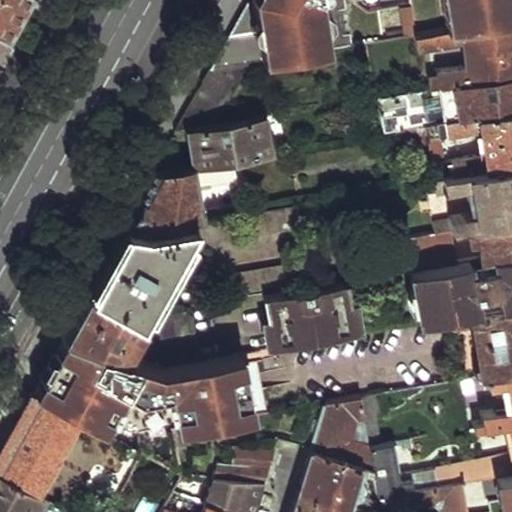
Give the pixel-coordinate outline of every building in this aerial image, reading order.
[(0,0),(0,32),(12,10),(17,0),(0,0)] [(245,0),(241,9),(234,22),(239,25),(228,45),(222,42),(209,68),(245,62),(342,45),(338,0),(245,0)] [(511,0),(435,0),(438,29),(511,16),(511,0)] [(417,33),(419,45),(470,37),(475,62),(440,68),(440,74),(431,76),(433,85),(441,83),(511,71),(511,16),(438,29),(417,33)] [(239,25),(234,22),(222,42),(228,45),(239,25)] [(192,98),(176,128),(186,126),(210,122),(245,62),(209,68),(192,98)] [(511,71),(441,83),(447,119),(511,106),(511,71)] [(377,94),(382,130),(428,122),(423,86),(377,94)] [(511,162),(511,106),(447,119),(428,122),(428,132),(431,177),(511,162)] [(186,126),(190,149),(162,154),(153,170),(230,156),(266,150),(261,114),(210,122),(186,126)] [(382,130),(384,140),(428,132),(428,122),(382,130)] [(138,197),(123,224),(146,228),(195,219),(203,218),(198,185),(234,178),(230,156),(153,170),(138,197)] [(424,178),(425,190),(470,182),(474,210),(447,215),(447,217),(432,220),(434,230),(446,228),(467,224),(511,216),(511,162),(431,177),(424,178)] [(392,237),(394,250),(406,249),(410,267),(468,257),(489,253),(511,249),(511,216),(467,224),(469,236),(484,234),(485,240),(462,245),(463,249),(450,252),(446,228),(434,230),(392,237)] [(146,228),(123,224),(93,278),(85,293),(132,319),(143,315),(195,219),(146,228)] [(511,249),(489,253),(490,263),(470,266),(468,257),(410,267),(408,267),(417,322),(468,313),(476,312),(475,298),(496,293),(499,309),(511,306),(511,249)] [(489,253),(468,257),(470,266),(490,263),(489,253)] [(344,279),(263,293),(271,346),(357,332),(352,301),(345,302),(330,305),(328,297),(337,296),(344,292),(346,287),(344,279)] [(344,292),(337,296),(328,297),(330,305),(345,302),(344,292)] [(73,315),(61,338),(122,355),(137,321),(132,319),(85,293),(73,315)] [(496,293),(475,298),(476,312),(499,309),(496,293)] [(468,313),(478,374),(485,373),(511,368),(511,306),(499,309),(476,312),(468,313)] [(152,313),(160,364),(192,359),(184,308),(152,313)] [(182,474),(172,425),(248,413),(238,351),(192,359),(160,364),(153,365),(122,355),(61,338),(47,364),(32,390),(78,416),(182,474)] [(503,383),(506,407),(478,412),(479,418),(471,420),(472,427),(508,421),(511,420),(511,368),(485,373),(487,386),(503,383)] [(246,384),(251,410),(262,407),(257,381),(246,384)] [(11,429),(0,448),(0,472),(35,492),(78,416),(32,390),(11,429)] [(322,401),(309,447),(359,463),(371,467),(367,444),(358,395),(322,401)] [(367,444),(371,467),(376,494),(398,491),(457,481),(491,475),(511,471),(511,420),(508,421),(511,442),(511,455),(396,475),(389,440),(367,444)] [(233,442),(231,460),(269,463),(272,454),(274,445),(233,442)] [(303,468),(296,490),(346,506),(349,495),(356,495),(360,480),(356,476),(359,463),(309,447),(303,468)] [(231,460),(230,478),(263,481),(266,472),(269,463),(231,460)] [(511,511),(511,471),(491,475),(498,511),(511,511)] [(0,511),(28,511),(26,510),(35,492),(0,472),(0,511)] [(212,477),(204,499),(241,511),(254,511),(259,495),(263,481),(230,478),(212,477)] [(398,491),(401,507),(433,502),(434,511),(461,511),(457,481),(398,491)] [(174,489),(161,511),(241,511),(204,499),(184,492),(182,500),(192,503),(190,509),(198,511),(172,511),(169,511),(178,491),(174,489)] [(291,507),(289,511),(343,511),(346,506),(296,490),(291,507)]
